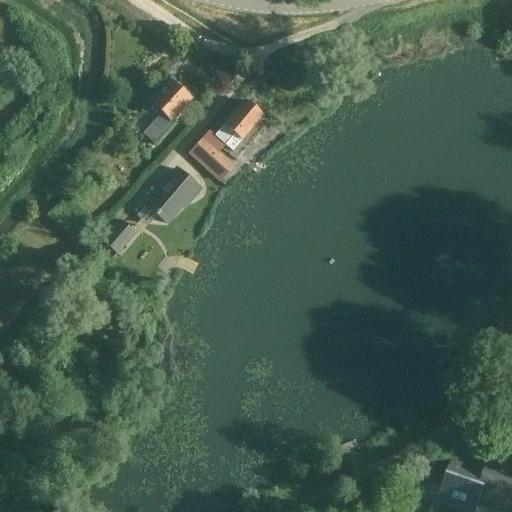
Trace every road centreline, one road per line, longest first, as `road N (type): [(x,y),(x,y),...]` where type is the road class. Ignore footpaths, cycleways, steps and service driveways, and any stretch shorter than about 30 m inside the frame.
road 1 (track): [(382,0),(236,61),(92,224)]
road 2 (unclassified): [(360,0),(236,0)]
